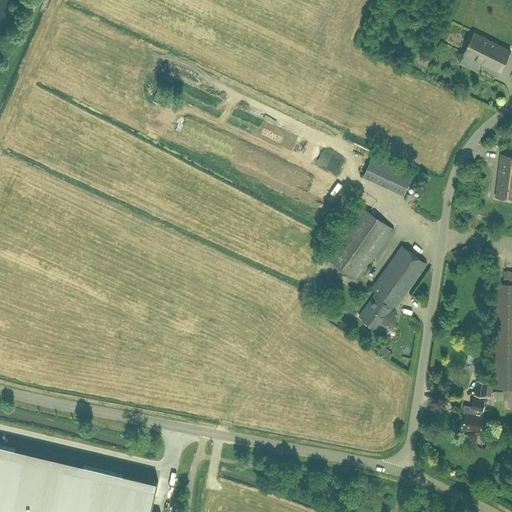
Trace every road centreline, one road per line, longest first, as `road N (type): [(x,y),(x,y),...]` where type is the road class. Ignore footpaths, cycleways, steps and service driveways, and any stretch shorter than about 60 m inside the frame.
road 1 (unclassified): [(406,471),(0,390)]
road 2 (unclassified): [(406,471),(449,187),(481,131),(511,109)]
